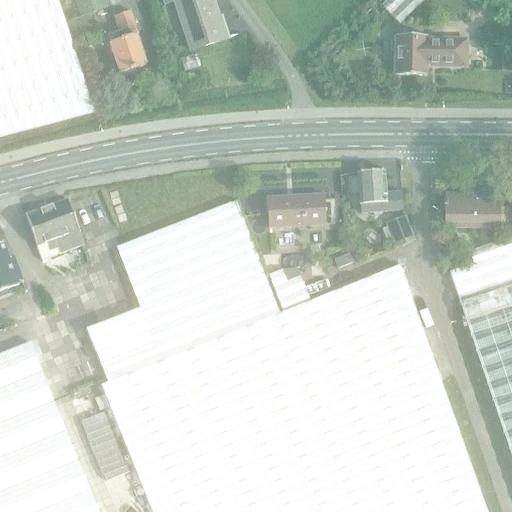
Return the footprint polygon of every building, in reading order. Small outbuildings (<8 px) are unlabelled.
[(0,0),(0,136),(93,112),(56,0),(0,0)] [(70,0),(77,19),(109,8),(106,0),(70,0)] [(161,0),(163,6),(174,3),(190,51),(227,38),(223,25),(220,26),(211,0),(161,0)] [(387,0),(381,6),(400,25),(424,0),(387,0)] [(122,74),(146,66),(136,36),(138,35),(130,13),(115,18),(120,32),(109,35),(112,46),(110,47),(113,55),(115,54),(122,74)] [(425,37),(395,37),(395,41),(391,41),(391,50),(395,50),(395,75),(426,76),(426,65),(463,66),(463,42),(425,41),(425,37)] [(196,55),(180,60),(184,72),(200,67),(196,55)] [(383,212),(402,211),(401,193),(385,194),(384,172),(381,172),(378,168),(370,169),(368,173),(355,174),(360,205),(360,214),(372,213),(371,204),(383,204),(383,212)] [(499,230),(499,200),(463,199),(463,195),(445,195),(445,201),(443,201),(442,214),(445,214),(445,229),(499,230)] [(267,228),(324,225),(322,196),(266,199),(267,228)] [(43,260),(59,254),(83,245),(67,201),(26,216),(37,247),(38,247),(43,260)] [(98,324),(85,329),(90,341),(105,376),(107,383),(279,313),(277,309),(235,201),(159,230),(117,247),(120,255),(140,308),(98,324)] [(394,248),(414,240),(405,218),(386,226),(394,248)] [(511,238),(469,253),(473,265),(449,273),(511,460),(511,238)] [(17,282),(22,280),(14,257),(9,259),(2,242),(0,242),(0,291),(18,285),(17,282)] [(360,243),(352,246),(358,262),(374,256),(371,248),(360,243)] [(337,269),(351,263),(348,255),(333,260),(337,269)] [(485,511),(439,380),(398,267),(279,315),(100,386),(151,511),(485,511)] [(282,271),(269,276),(283,312),(310,301),(300,277),(286,283),(282,271)] [(0,511),(97,511),(29,343),(0,354),(0,511)] [(97,386),(88,390),(92,401),(101,397),(97,386)] [(82,420),(95,452),(118,443),(106,411),(82,420)]
